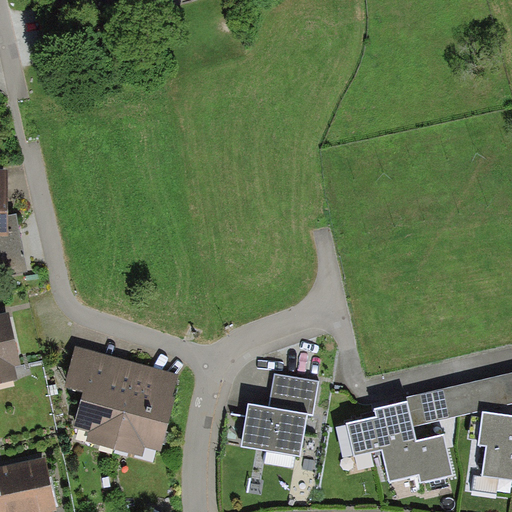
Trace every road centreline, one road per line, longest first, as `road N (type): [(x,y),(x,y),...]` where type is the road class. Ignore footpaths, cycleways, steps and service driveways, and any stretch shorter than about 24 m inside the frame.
road 1 (residential): [(27,140),(67,302),(213,362)]
road 2 (residential): [(197,511),(196,442),(213,362)]
road 3 (residential): [(213,362),(249,336),(337,305)]
